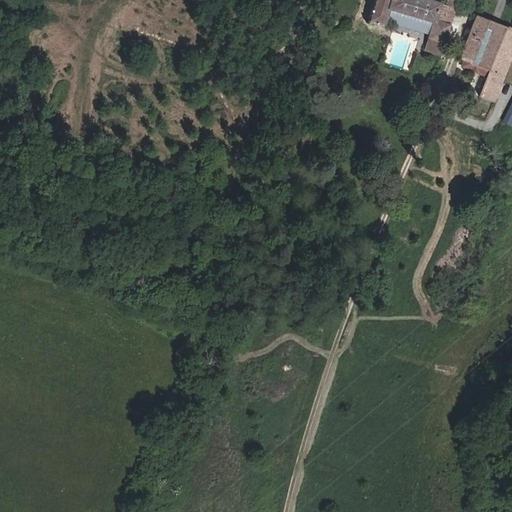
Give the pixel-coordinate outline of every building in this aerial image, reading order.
[(428,37),(429,38),(444,42),(455,8),(441,5),(441,4),(429,0),(376,0),(370,19),(384,23),(389,8),(432,21),(428,37)] [(486,25),(489,17),(477,12),(460,53),(465,55),(463,60),(471,63),(486,25)] [(479,94),(493,101),(511,57),(511,26),(489,17),(486,25),(492,28),(478,62),(490,67),(479,94)] [(429,38),(425,50),(440,54),(444,42),(429,38)] [(511,125),(511,102),(503,122),(511,125)]
